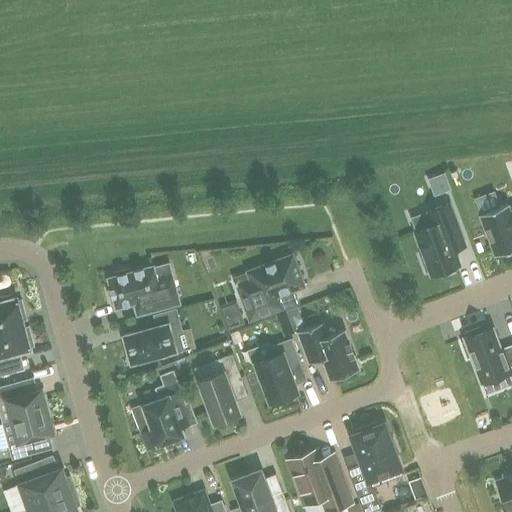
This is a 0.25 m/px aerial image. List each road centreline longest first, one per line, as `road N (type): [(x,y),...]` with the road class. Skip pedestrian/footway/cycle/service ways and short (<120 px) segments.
road 1 (residential): [(110,495),(390,390)]
road 2 (residential): [(0,253),(35,258),(47,270),(110,495)]
road 3 (residential): [(511,283),(382,333)]
